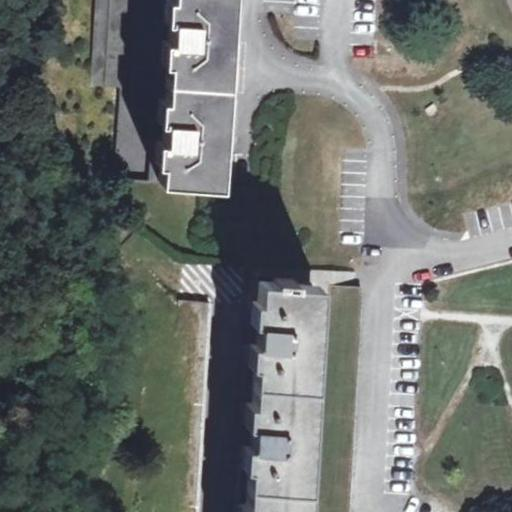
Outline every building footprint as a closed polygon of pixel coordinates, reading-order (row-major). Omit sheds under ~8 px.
[(100,0),(94,82),(124,84),(129,0),(100,0)] [(163,0),(157,84),(218,88),(224,0),(163,0)] [(218,88),(157,84),(150,185),(211,189),(218,88)] [(252,386),(324,390),(330,290),(292,287),(292,279),(276,278),(275,286),(262,285),(261,302),(252,301),(247,370),(255,370),(252,386)] [(349,511),(361,289),(330,290),(324,390),(320,484),(317,511),(349,511)] [(195,511),(209,308),(178,306),(164,511),(195,511)] [(245,479),(320,484),(324,390),(252,386),(251,406),(244,406),(240,463),(248,464),(245,479)] [(317,511),(320,484),(245,479),(243,506),(237,505),(236,511),(317,511)]
